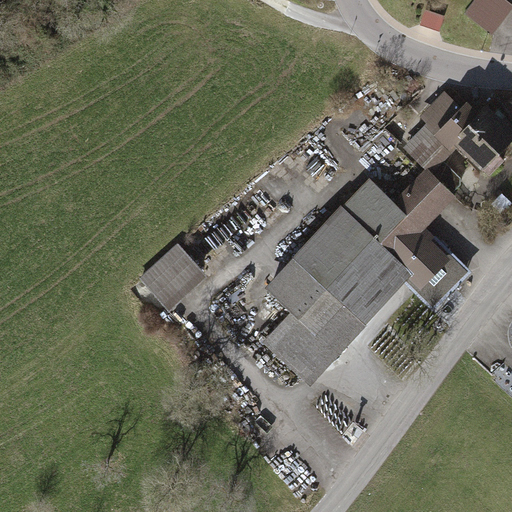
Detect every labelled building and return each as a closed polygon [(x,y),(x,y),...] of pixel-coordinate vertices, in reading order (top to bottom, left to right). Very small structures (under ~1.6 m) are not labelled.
[(511,15),(511,0),(478,0),(469,13),(497,35),(511,15)] [(450,15),(427,10),(424,25),(446,30),(450,15)] [(461,140),(492,169),(511,148),(511,120),(495,104),(489,110),(477,98),(469,107),(449,87),(426,111),(433,118),(410,142),(436,166),(461,140)] [(426,168),(399,198),(373,174),(271,287),(295,309),(271,334),(317,375),(406,277),(441,238),(425,223),(453,193),(426,168)] [(474,268),(441,238),(406,277),(439,307),(474,268)] [(180,240),(143,275),(173,307),(210,273),(180,240)]
